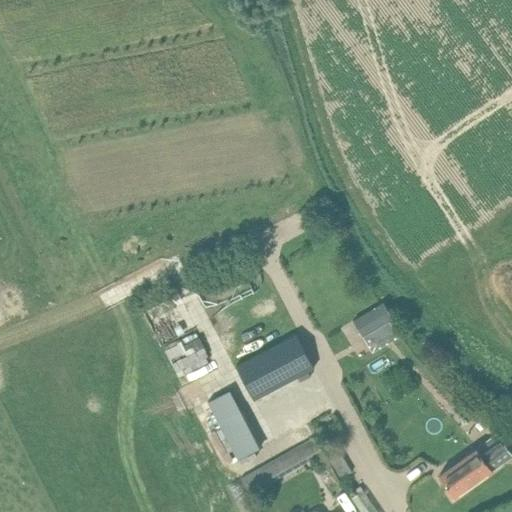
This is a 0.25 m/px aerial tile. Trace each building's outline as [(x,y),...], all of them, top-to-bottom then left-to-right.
[(363,334),(394,316),(385,302),(355,320),(363,334)] [(255,397),(315,366),(298,333),(238,364),(255,397)] [(362,384),(380,374),(368,352),(351,362),(362,384)] [(380,374),(362,384),(395,444),(405,461),(459,429),(449,412),(418,354),(380,374)] [(239,409),(227,388),(206,399),(217,420),(239,409)] [(511,451),(499,433),(483,444),(439,475),(454,496),(511,454),(511,451)] [(251,493),(324,452),(315,436),(242,478),(251,493)]
